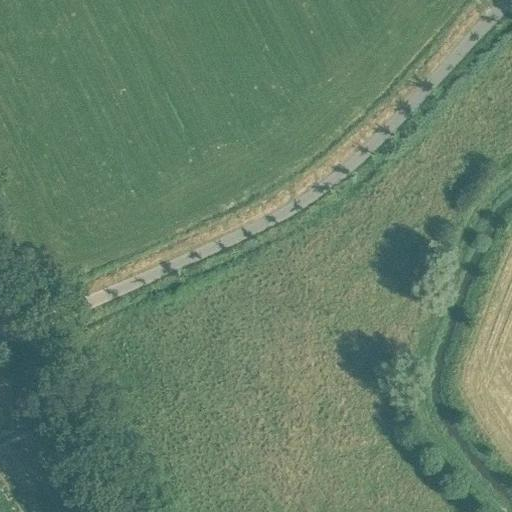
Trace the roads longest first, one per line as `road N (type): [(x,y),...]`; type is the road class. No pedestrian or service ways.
road 1 (unclassified): [(510,0),(362,159),(301,208),(23,328)]
road 2 (track): [(23,328),(130,511)]
